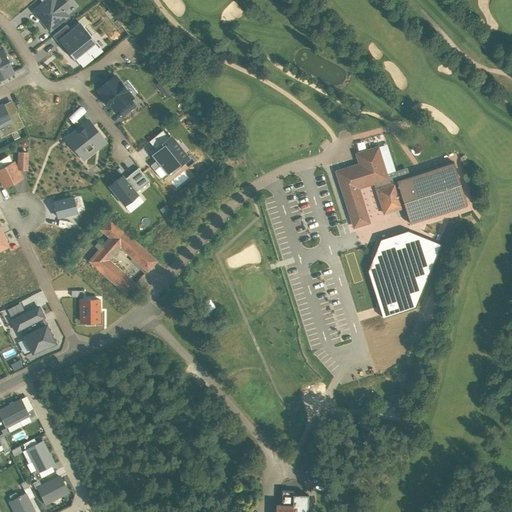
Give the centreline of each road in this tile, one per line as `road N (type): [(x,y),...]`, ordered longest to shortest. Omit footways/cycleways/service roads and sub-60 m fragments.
road 1 (residential): [(80,351),(121,326),(249,186),(345,148)]
road 2 (track): [(249,186),(141,59)]
road 3 (residential): [(72,511),(86,505),(26,380)]
road 4 (residential): [(80,351),(19,226)]
